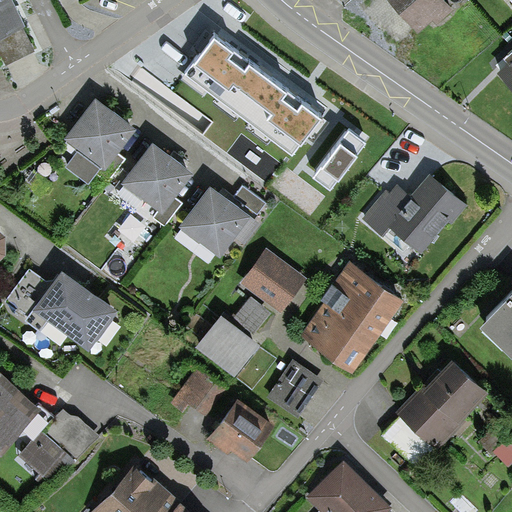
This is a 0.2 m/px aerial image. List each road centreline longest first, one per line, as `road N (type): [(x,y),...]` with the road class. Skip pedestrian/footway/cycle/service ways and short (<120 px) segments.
road 1 (residential): [(511,211),(268,494)]
road 2 (tertiary): [(511,164),(280,0)]
road 3 (residential): [(173,0),(29,102),(0,111)]
